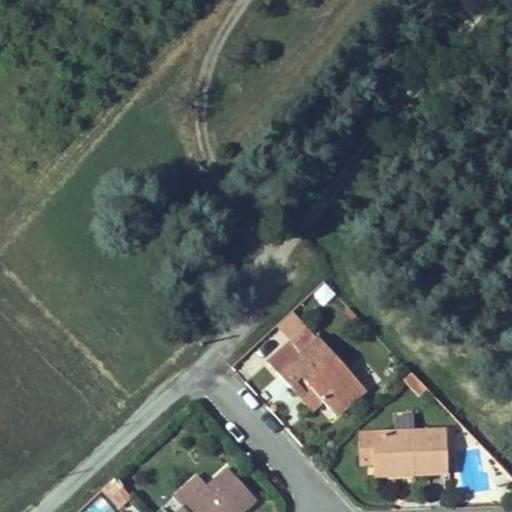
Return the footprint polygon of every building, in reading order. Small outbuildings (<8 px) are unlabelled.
[(306,358),(323,343),(315,334),(299,351),(306,358)] [(366,392),(323,343),(306,358),(299,351),(293,344),(269,366),(291,389),(302,380),(312,391),(319,399),(323,403),(336,418),(366,392)] [(410,371),(402,379),(417,396),(426,388),(410,371)] [(319,399),(312,391),(301,401),(312,413),(323,403),(319,399)] [(446,476),(444,432),(371,435),(373,466),(373,469),(412,468),(412,477),(446,476)] [(373,466),(371,435),(359,435),(360,466),(373,466)] [(412,477),(412,468),(373,469),(373,479),(412,477)] [(245,511),(256,503),(227,471),(207,489),(183,510),(180,511),(245,511)] [(183,510),(207,489),(197,478),(172,499),(183,510)] [(114,479),(104,490),(120,508),(131,498),(114,479)]
